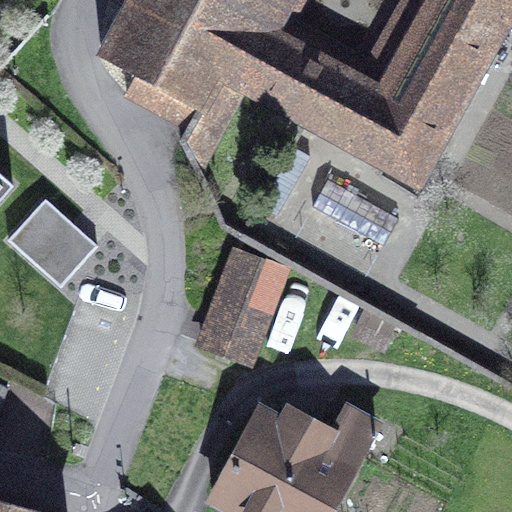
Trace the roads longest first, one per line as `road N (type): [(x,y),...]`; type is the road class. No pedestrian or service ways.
road 1 (residential): [(93,0),(81,19),(83,72),(163,213),(145,354),(101,490)]
road 2 (track): [(511,415),(480,398),(251,389),(145,354)]
